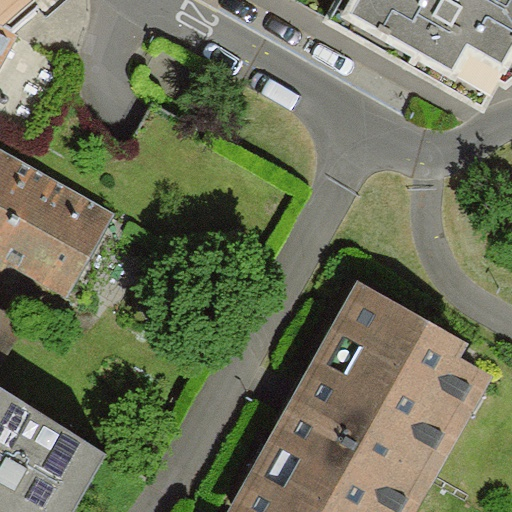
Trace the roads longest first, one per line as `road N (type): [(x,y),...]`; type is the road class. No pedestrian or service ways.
road 1 (residential): [(143,0),(428,155)]
road 2 (residential): [(428,155),(436,255),(472,302),(511,325)]
